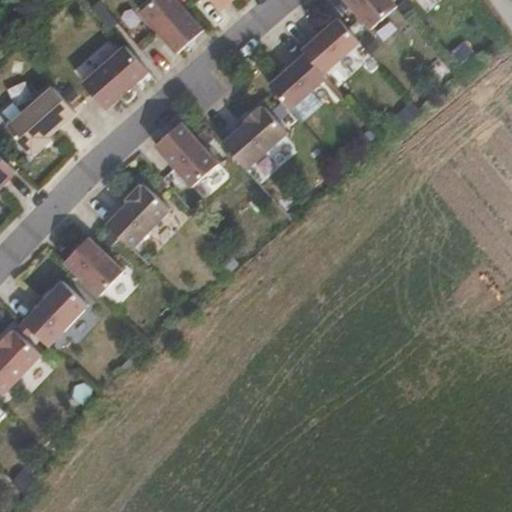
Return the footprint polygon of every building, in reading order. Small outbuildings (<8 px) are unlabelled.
[(202,32),(174,0),(155,0),(139,14),(175,56),(202,32)] [(210,0),(219,10),(229,0),(210,0)] [(342,0),(369,30),(395,6),(389,0),(342,0)] [(322,74),(358,43),(337,19),(301,50),(305,54),(322,74)] [(104,109),(145,71),(122,44),(79,82),(104,109)] [(289,111),(326,78),(322,74),(305,54),(268,87),(289,111)] [(45,135),(73,111),(50,84),(2,127),(26,153),(29,150),(31,152),(47,137),(45,135)] [(285,132),(262,106),(259,108),(256,106),(242,119),(244,122),(220,143),(244,170),(285,132)] [(189,188),(216,164),(178,123),(151,146),(189,188)] [(0,183),(13,170),(0,158),(0,183)] [(130,250),(167,209),(141,185),(139,188),(135,185),(123,200),(125,203),(104,226),(130,250)] [(122,272),(84,237),(62,263),(98,296),(122,272)] [(48,347),(86,306),(58,281),(22,323),(48,347)] [(0,394),(3,397),(40,356),(14,332),(12,335),(8,332),(0,342),(0,394)]
